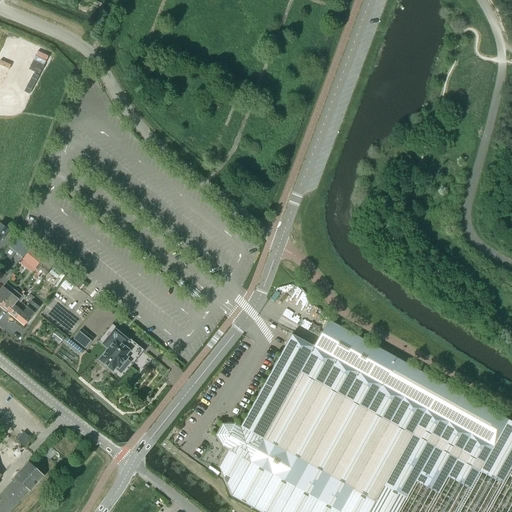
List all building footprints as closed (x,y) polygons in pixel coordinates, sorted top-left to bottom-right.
[(30,249),(16,237),(8,247),(22,259),(30,249)] [(31,250),(23,260),(34,269),(42,259),(31,250)] [(55,262),(55,261),(47,254),(46,255),(43,259),(36,268),(45,275),(55,262)] [(52,268),(48,273),(57,279),(61,274),(52,268)] [(0,306),(13,290),(5,284),(0,290),(0,306)] [(0,306),(8,313),(21,296),(13,290),(0,306)] [(15,319),(26,307),(20,302),(25,297),(22,295),(21,296),(8,313),(15,319)] [(23,326),(34,314),(28,309),(29,307),(27,305),(26,307),(15,319),(23,326)] [(511,511),(511,422),(328,321),(320,335),(326,338),(319,350),(291,334),(240,427),(234,424),(221,424),(218,430),(215,436),(221,447),(227,450),(218,467),(231,496),(259,511),(511,511)] [(111,324),(97,341),(107,349),(98,360),(121,379),(144,351),(111,324)] [(0,511),(9,511),(29,491),(43,476),(34,468),(34,466),(31,463),(29,463),(28,463),(13,479),(14,480),(0,495),(0,511)]
